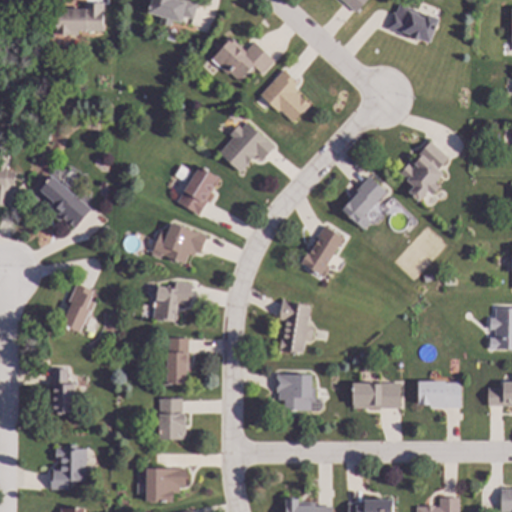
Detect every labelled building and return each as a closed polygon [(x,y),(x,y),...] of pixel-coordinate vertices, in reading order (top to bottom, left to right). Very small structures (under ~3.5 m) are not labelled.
[(185,0),(197,3),(193,20),(182,17),(180,24),(171,22),(169,27),(159,24),(160,18),(148,15),(151,0),(185,0)] [(368,0),(355,14),(339,0),(368,0)] [(102,32),(55,31),(56,9),(85,9),(85,3),(102,4),(102,32)] [(439,20),(430,44),(409,38),(409,36),(402,33),(401,36),(386,31),(392,13),(394,14),(398,5),(439,20)] [(244,52),(254,42),(275,61),(261,75),(255,70),(248,77),(246,75),(238,83),(228,74),(226,76),(210,60),(217,52),(215,50),(228,37),(244,52)] [(297,84),(294,88),(298,91),(295,94),(299,98),(301,97),(309,105),(292,124),(279,111),(277,114),(258,97),(283,70),(297,84)] [(266,141),(267,140),(275,148),(262,161),(256,155),(248,163),(249,164),(240,174),(218,153),(232,139),(228,135),(237,126),(240,129),(247,122),(266,141)] [(448,160),(437,170),(442,175),(433,183),(439,189),(432,196),(427,192),(418,202),(408,192),(413,187),(399,173),(430,142),(448,160)] [(0,155),(8,157),(6,172),(15,173),(13,186),(8,185),(5,206),(0,205),(0,155)] [(218,178),(195,215),(176,203),(199,166),(218,178)] [(88,211),(73,228),(56,213),(59,211),(39,191),(52,177),(88,211)] [(385,194),(365,214),(373,221),(362,232),(338,208),(368,177),(385,194)] [(207,236),(200,255),(195,253),(193,258),(188,256),(184,265),(158,255),(161,248),(153,245),(159,231),(166,234),(170,222),(207,236)] [(341,238),(319,276),(299,265),(321,227),(341,238)] [(126,265),(121,269),(118,263),(122,260),(126,265)] [(192,285),(190,303),(188,303),(187,307),(177,306),(175,324),(152,321),(156,288),(174,290),(175,283),(192,285)] [(94,293),(90,301),(94,303),(79,334),(60,325),(70,304),(67,302),(75,284),(94,293)] [(289,302),(289,303),(310,307),(307,326),(311,327),(313,330),(312,340),(309,342),(304,342),(302,356),(276,351),(279,339),(280,339),(283,321),(277,320),(281,301),(289,302)] [(511,351),(488,351),(488,338),(494,339),(494,330),(488,329),(488,318),(494,318),(494,309),(511,309),(511,351)] [(188,364),(185,364),(186,386),(162,386),(162,371),(164,371),(164,365),(167,365),(166,354),(168,354),(168,339),(188,339),(188,364)] [(66,386),(73,386),(73,414),(52,414),(52,370),(66,370),(66,386)] [(310,389),(315,389),(315,403),(310,403),(310,412),(283,411),(283,401),(277,401),(277,394),(275,394),(275,375),(310,375),(310,389)] [(460,409),(429,409),(429,407),(417,407),(417,383),(460,383),(460,409)] [(511,407),(486,407),(486,389),(501,389),(501,383),(511,383),(511,407)] [(400,409),(351,409),(351,384),(400,384),(400,409)] [(181,414),(185,414),(185,427),(182,427),(181,441),(157,441),(158,400),(181,400),(181,414)] [(85,480),(67,480),(67,489),(50,489),(50,472),(61,472),(61,460),(54,460),(54,449),(85,449),(85,480)] [(185,469),(185,487),(178,487),(177,494),(172,494),(172,503),(144,501),(145,468),(185,469)] [(511,511),(499,511),(499,489),(511,489),(511,511)] [(459,511),(415,511),(415,508),(424,508),(424,507),(434,507),(434,508),(438,508),(438,498),(459,498),(459,511)] [(297,503),(313,503),(313,507),(331,507),(331,511),(284,511),(284,500),(297,500),(297,503)] [(393,502),(392,511),(346,511),(347,504),(363,505),(363,500),(393,502)]
